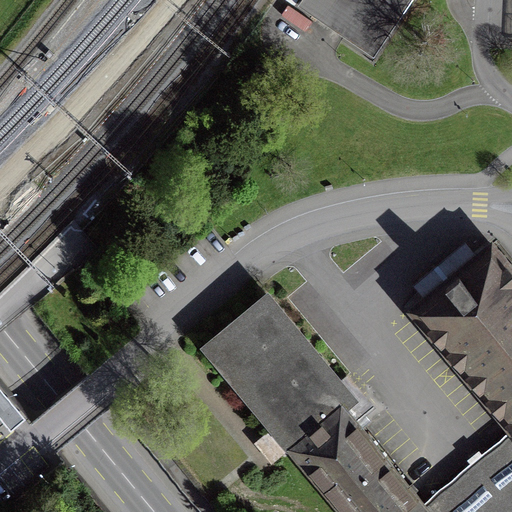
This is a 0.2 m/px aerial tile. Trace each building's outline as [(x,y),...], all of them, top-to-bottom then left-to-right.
[(300,0),(298,4),(374,55),(411,0),(300,0)] [(511,45),(511,0),(503,0),(503,45),(511,45)] [(511,511),(511,268),(491,244),(413,308),(511,426),(511,428),(424,502),(412,511),(511,511)] [(207,345),(279,432),(330,390),(340,382),(267,295),(207,345)] [(0,385),(0,414),(7,423),(14,416),(21,411),(0,385)] [(330,390),(279,432),(346,511),(412,511),(424,502),(330,390)]
